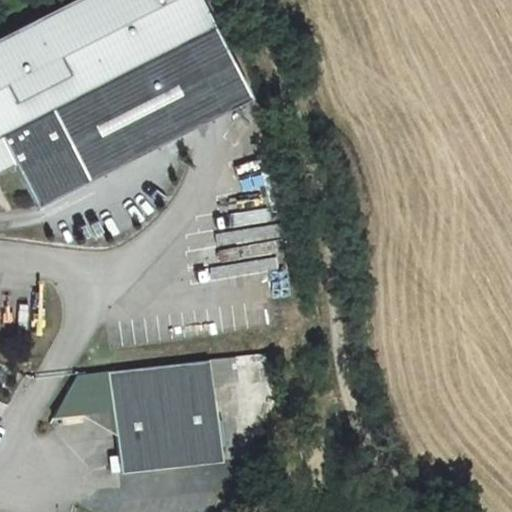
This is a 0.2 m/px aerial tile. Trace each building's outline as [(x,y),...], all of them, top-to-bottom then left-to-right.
[(157,0),(92,0),(11,42),(50,119),(184,51),(157,0)] [(11,42),(0,47),(0,144),(21,134),(50,119),(11,42)] [(50,119),(21,134),(57,205),(220,122),(184,51),(50,119)] [(21,134),(0,144),(0,220),(5,231),(57,205),(21,134)] [(211,361),(82,376),(59,416),(116,409),(121,449),(123,470),(223,458),(211,361)]
